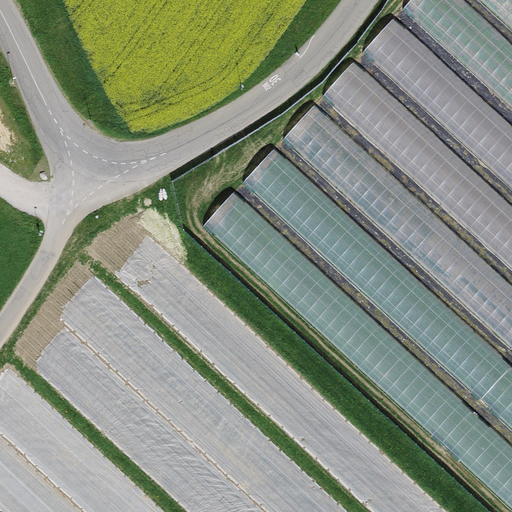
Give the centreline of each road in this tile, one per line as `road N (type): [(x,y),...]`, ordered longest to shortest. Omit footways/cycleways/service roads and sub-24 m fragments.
road 1 (unclassified): [(88,171),(148,160),(245,110),(317,54),(362,0)]
road 2 (residential): [(88,171),(0,9)]
road 3 (residential): [(0,330),(88,171)]
